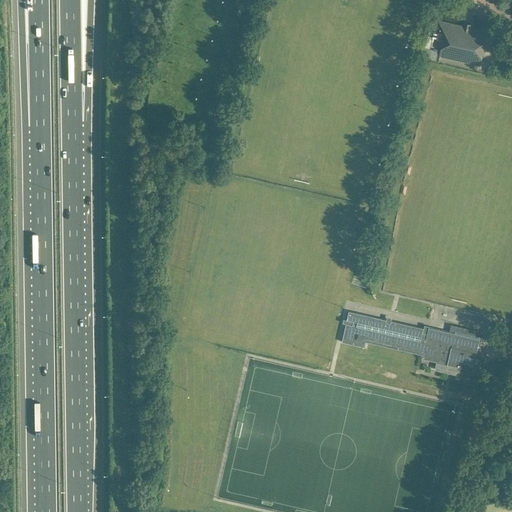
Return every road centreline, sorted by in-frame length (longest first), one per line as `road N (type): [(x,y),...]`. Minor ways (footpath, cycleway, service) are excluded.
road 1 (motorway): [(77,511),(71,124)]
road 2 (motorway): [(39,125),(45,511)]
road 3 (motorway): [(22,0),(39,125)]
road 4 (motorway): [(71,124),(90,0)]
road 5 (motorway): [(37,0),(39,125)]
road 6 (motorway): [(71,124),(69,0)]
